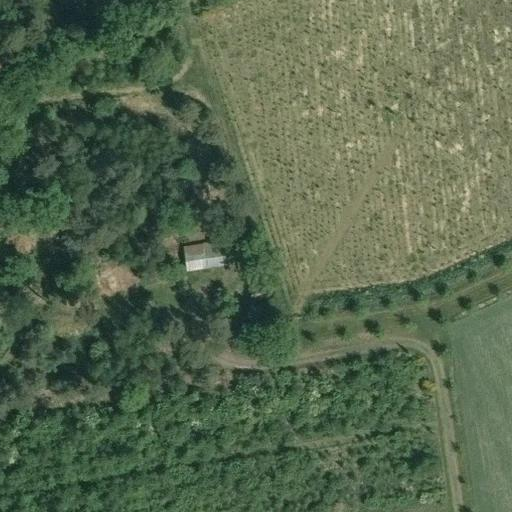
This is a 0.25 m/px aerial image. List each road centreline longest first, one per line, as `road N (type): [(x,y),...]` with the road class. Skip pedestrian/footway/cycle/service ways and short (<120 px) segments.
road 1 (track): [(195,326),(212,356),(247,368),(412,341),(434,357),(459,511)]
road 2 (track): [(183,0),(194,55),(145,98),(81,92),(0,109)]
